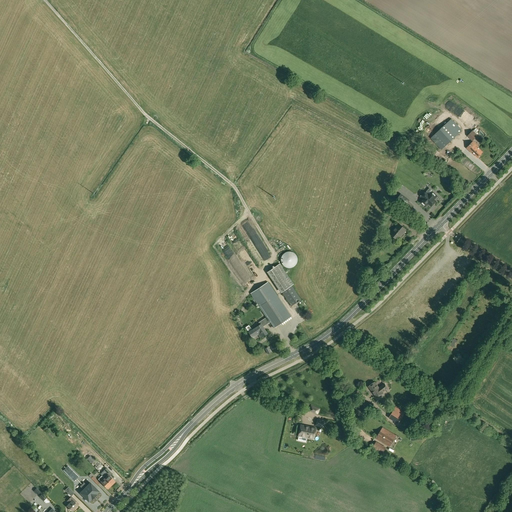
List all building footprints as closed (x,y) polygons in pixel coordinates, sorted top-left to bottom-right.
[(451,119),(431,138),(441,150),(462,130),(451,119)] [(476,128),(473,131),(467,136),(472,141),(477,135),(476,134),(478,131),(476,128)] [(443,162),(434,156),(438,151),(424,143),(418,152),(432,161),(440,166),(443,162)] [(472,143),(466,148),(472,154),(473,153),(478,158),(483,152),(478,147),(477,148),(472,143)] [(437,196),(432,191),(429,194),(426,192),(424,194),(423,193),(420,196),(423,199),(420,202),(425,207),(428,204),(431,207),(436,201),(434,199),(437,196)] [(414,206),(408,200),(400,194),(398,196),(393,192),(389,198),(394,202),(402,209),(403,208),(408,213),(414,206)] [(402,216),(395,210),(390,215),(397,221),(402,216)] [(399,224),(390,234),(397,240),(406,230),(399,224)] [(281,258),(281,259),(281,261),(281,262),(282,263),(283,265),(284,266),(286,267),(288,268),(289,268),(290,268),(291,268),(292,267),(293,267),(294,266),(296,264),(297,262),(297,261),(297,260),(297,258),(297,257),(296,256),(296,255),(295,254),(294,253),(292,252),(290,251),(289,251),(287,252),(286,252),(284,253),(282,255),(282,256),(281,258)] [(291,306),(300,299),(291,285),(293,284),(279,263),(268,271),(282,291),(281,291),(291,306)] [(268,282),(251,293),(267,317),(259,322),(260,325),(248,332),(252,339),(258,335),(260,338),(267,333),(263,327),(270,322),(274,328),(291,317),(268,282)] [(369,387),(377,398),(383,393),(382,392),(388,388),(385,384),(379,388),(375,382),(369,387)] [(358,403),(365,412),(369,409),(362,400),(358,403)] [(320,409),(311,404),(308,410),(318,414),(320,409)] [(404,414),(395,408),(390,416),(399,422),(404,414)] [(298,436),(313,439),(316,428),(300,425),(298,436)] [(395,436),(382,428),(376,438),(389,446),(395,436)] [(382,454),(385,447),(375,441),(371,448),(382,454)] [(104,478),(112,485),(115,482),(110,476),(112,474),(107,469),(101,475),(102,476),(104,478)] [(97,485),(100,483),(91,474),(88,476),(97,485)] [(112,485),(104,478),(102,476),(98,479),(101,482),(108,489),(112,485)] [(84,483),(82,485),(94,497),(97,495),(96,494),(99,491),(90,483),(87,486),(84,483)] [(82,485),(80,487),(84,490),(80,493),(89,502),(92,499),(94,497),(82,485)] [(49,501),(42,494),(35,486),(31,490),(45,504),(49,501)] [(74,493),(68,487),(65,490),(71,497),(74,493)] [(76,501),(71,497),(67,501),(69,504),(67,506),(72,511),(78,506),(75,503),(76,501)] [(32,511),(34,511),(37,510),(30,502),(28,504),(30,506),(31,505),(33,507),(31,509),(32,511)]
